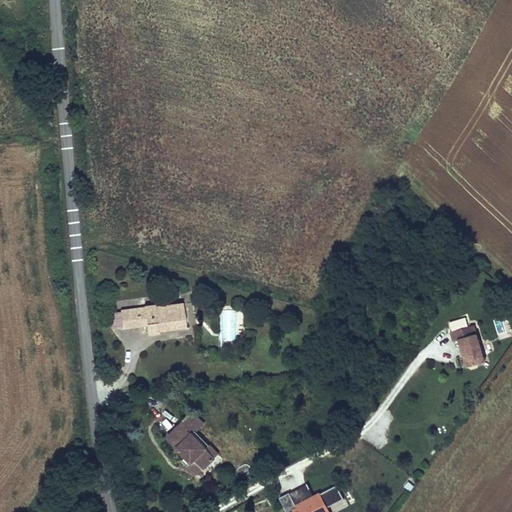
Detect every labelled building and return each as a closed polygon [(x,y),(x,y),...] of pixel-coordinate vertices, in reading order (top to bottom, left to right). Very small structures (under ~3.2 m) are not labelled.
[(144,308),(121,310),(123,328),(138,326),(137,318),(145,317),(146,325),(147,335),(158,334),(158,331),(184,328),(182,303),(155,306),(154,305),(144,306),(144,308)] [(137,318),(138,326),(146,325),(145,317),(137,318)] [(473,325),(449,333),(451,342),(455,341),(464,369),(485,362),(473,325)] [(174,450),(183,460),(187,465),(183,469),(192,478),(212,461),(189,434),(200,424),(193,416),(165,440),(174,450)] [(193,434),(202,426),(200,424),(189,434),(212,461),(214,458),(193,434)] [(179,463),(183,469),(187,465),(183,460),(179,463)] [(329,511),(327,506),(342,499),(336,485),(312,495),(306,484),(279,496),(286,511),(290,510),(291,511),(329,511)] [(343,500),(333,503),(335,510),(345,507),(343,500)]
